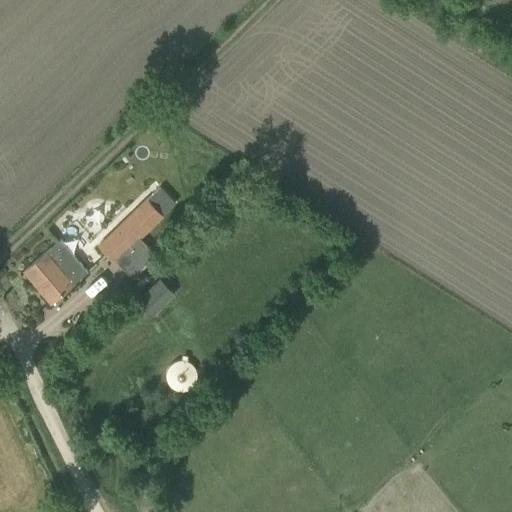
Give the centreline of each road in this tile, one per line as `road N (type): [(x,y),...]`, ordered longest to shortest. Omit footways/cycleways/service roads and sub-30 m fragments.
road 1 (track): [(256,0),(0,258)]
road 2 (track): [(19,350),(97,511)]
